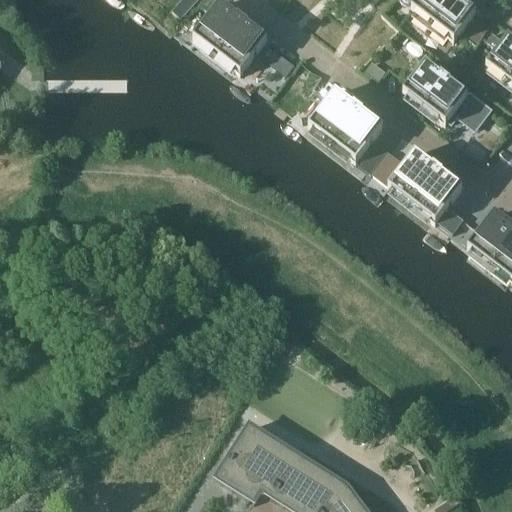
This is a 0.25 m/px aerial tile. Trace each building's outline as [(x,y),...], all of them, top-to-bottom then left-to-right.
[(184,0),(171,15),(180,23),(200,0),(184,0)] [(453,2),(451,0),(420,0),(410,14),(431,30),(453,2)] [(475,18),(453,2),(431,30),(453,47),(475,18)] [(192,43),(216,62),(242,27),(219,8),(192,43)] [(266,45),(242,27),(216,62),(240,80),(266,45)] [(485,71),(506,87),(511,79),(511,46),(506,42),(485,71)] [(265,63),(284,77),(293,66),(273,52),(265,63)] [(423,69),(402,97),(423,113),(445,85),(423,69)] [(445,85),(423,113),(445,130),(447,127),(459,137),(479,111),(445,85)] [(331,150),(358,115),(334,97),(307,131),(331,150)] [(358,115),(331,150),(355,168),(382,133),(358,115)] [(361,164),(382,184),(400,166),(378,146),(361,164)] [(437,175),(413,157),(387,192),(410,210),(437,175)] [(461,194),(437,175),(410,210),(434,229),(461,194)] [(466,253),(490,271),(511,241),(511,232),(493,218),(466,253)] [(511,241),(490,271),(511,287),(511,241)] [(359,511),(347,495),(248,432),(215,484),(254,508),(257,503),(259,501),(260,500),(263,500),(265,500),(268,501),(284,511),(359,511)]
